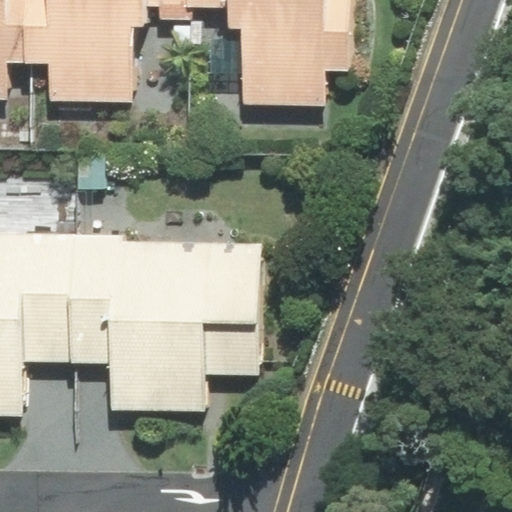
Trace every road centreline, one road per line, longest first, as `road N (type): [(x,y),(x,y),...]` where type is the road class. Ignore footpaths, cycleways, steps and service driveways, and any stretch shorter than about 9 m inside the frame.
road 1 (residential): [(282,453),(442,0)]
road 2 (residential): [(0,438),(282,453)]
